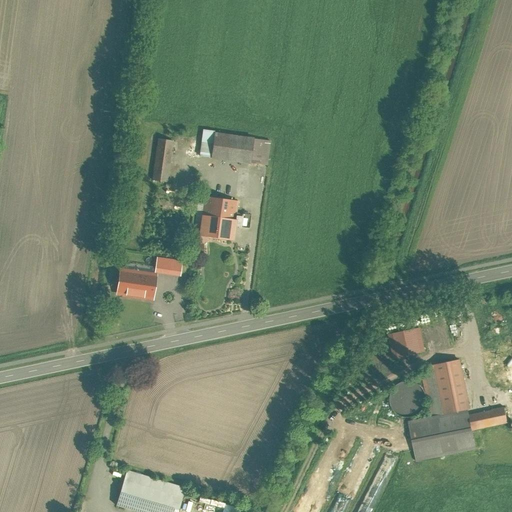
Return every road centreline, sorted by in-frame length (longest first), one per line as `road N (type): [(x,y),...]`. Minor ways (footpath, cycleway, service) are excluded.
road 1 (tertiary): [(511,270),(0,378)]
road 2 (unknown): [(461,281),(481,401),(501,399)]
